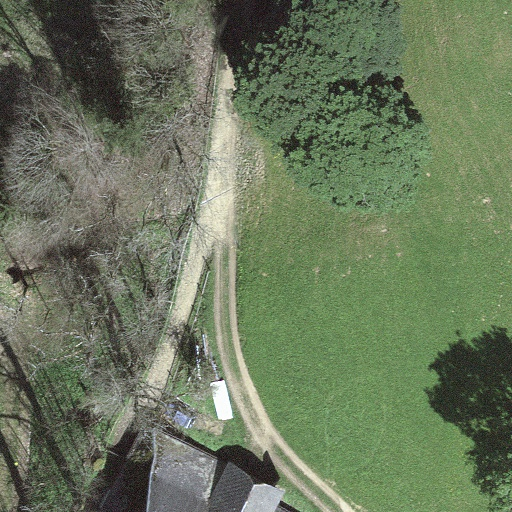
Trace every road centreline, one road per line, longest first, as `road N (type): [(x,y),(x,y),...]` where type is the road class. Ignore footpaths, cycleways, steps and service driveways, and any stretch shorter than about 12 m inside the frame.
road 1 (track): [(335,511),(252,434),(225,355),(219,288),(246,0)]
road 2 (track): [(0,496),(20,388),(0,332)]
